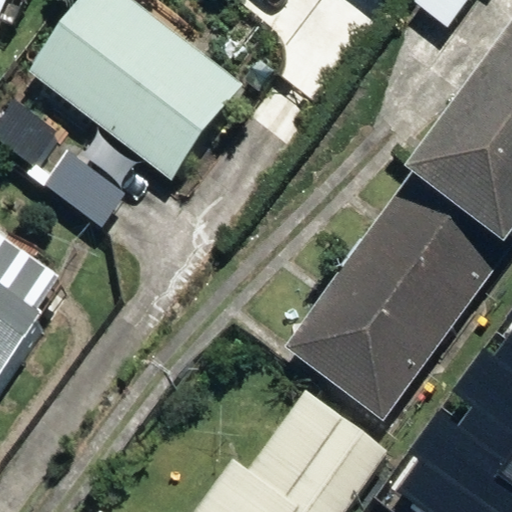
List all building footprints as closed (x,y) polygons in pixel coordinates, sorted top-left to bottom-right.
[(0,0),(0,53),(24,0),(0,0)] [(103,0),(35,90),(177,196),(248,101),(110,0),(103,0)] [(511,76),(418,205),(511,273),(511,76)] [(67,163),(43,194),(106,244),(131,212),(67,163)] [(387,435),(507,272),(414,203),(293,366),(387,435)] [(0,415),(49,344),(0,311),(0,415)] [(358,511),(389,470),(309,412),(253,489),(237,477),(211,511),(358,511)] [(511,487),(511,467),(503,481),(511,487)]
